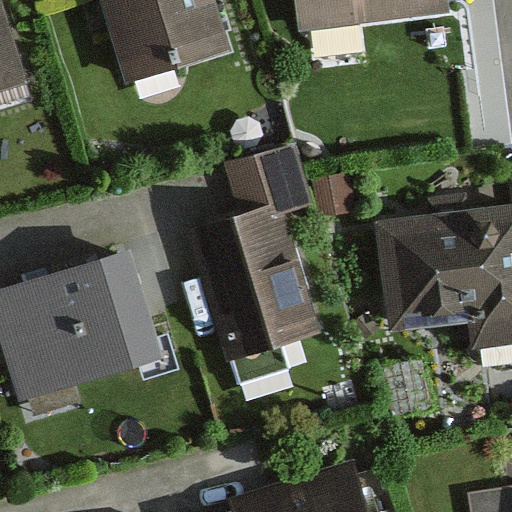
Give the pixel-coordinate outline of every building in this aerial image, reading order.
[(30,87),(2,0),(0,0),(0,112),(32,102),(28,88),(30,87)] [(234,54),(217,0),(101,0),(128,87),(234,54)] [(453,15),(450,0),(298,0),(303,35),(453,15)] [(356,216),(351,177),(316,182),(322,221),(356,216)] [(511,209),(379,225),(392,336),(458,329),(461,348),(484,346),(485,361),(511,358),(511,209)] [(287,211),(191,240),(230,368),(326,339),(287,211)] [(128,263),(0,301),(0,303),(28,396),(156,358),(128,263)] [(430,409),(423,362),(383,368),(390,415),(430,409)] [(366,511),(350,459),(225,498),(229,511),(366,511)] [(511,511),(511,486),(465,493),(467,511),(511,511)]
